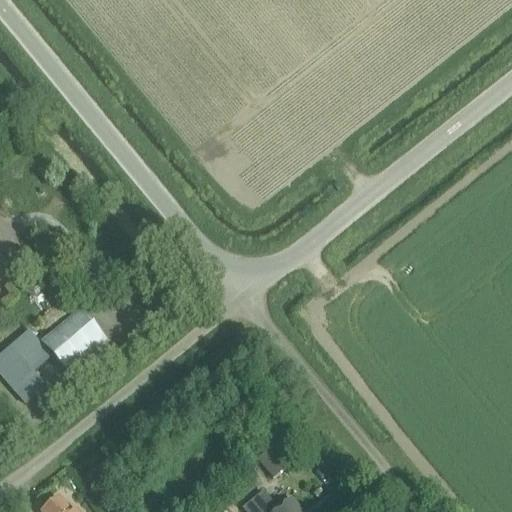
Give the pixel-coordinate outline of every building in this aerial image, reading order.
[(104,343),(81,317),(45,349),(68,375),(104,343)] [(51,360),(40,348),(29,334),(0,358),(0,377),(26,408),(44,390),(32,377),(51,360)] [(269,451),(256,462),(271,481),(285,470),(269,451)] [(298,511),(291,503),(280,511),(277,511),(263,495),(243,511),(242,511),(298,511)] [(68,511),(60,502),(46,511),(76,511),(77,511),(76,511),(68,511)]
